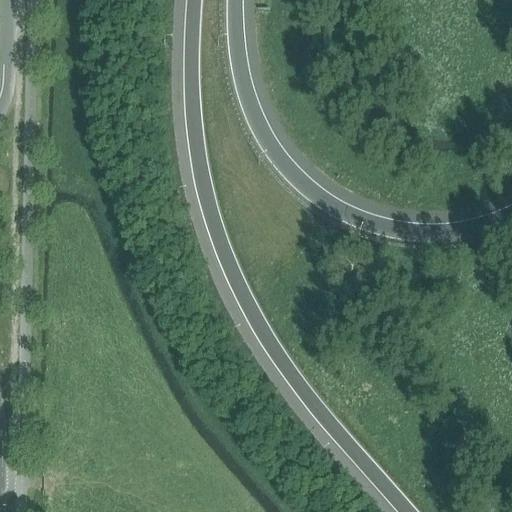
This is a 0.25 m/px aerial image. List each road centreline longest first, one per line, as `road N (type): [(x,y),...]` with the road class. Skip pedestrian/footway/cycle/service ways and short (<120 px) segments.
road 1 (motorway): [(192,0),(194,138),(208,212),(232,274),(304,389),(407,511)]
road 2 (motorway): [(511,213),(442,232),(395,229),(346,214),(313,192),(286,166),(248,102),(235,0)]
